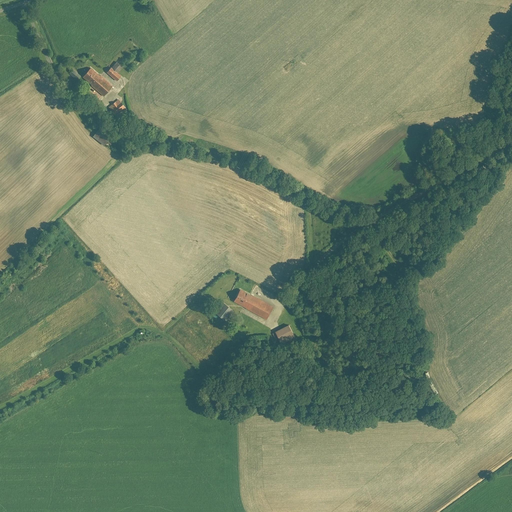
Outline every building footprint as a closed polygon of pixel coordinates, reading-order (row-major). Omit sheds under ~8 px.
[(121,76),(118,73),(121,69),(115,64),(112,68),(110,67),(104,73),(116,83),(121,76)] [(89,68),(80,78),(102,98),(111,89),(89,68)] [(121,98),(110,110),(119,119),(130,107),(121,98)] [(101,126),(96,132),(91,138),(102,146),(103,144),(108,148),(115,138),(101,126)] [(239,290),(232,302),(266,320),(272,308),(239,290)] [(222,302),(213,312),(224,321),(233,312),(222,302)] [(286,326),(274,332),(279,343),(292,337),(286,326)]
